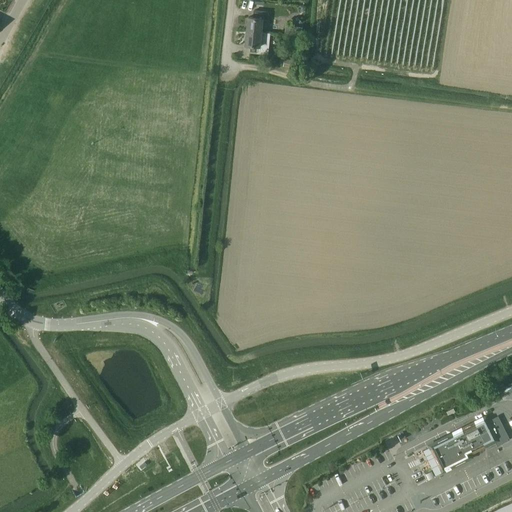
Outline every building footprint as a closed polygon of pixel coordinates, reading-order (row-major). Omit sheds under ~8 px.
[(254,10),(253,17),(249,17),(248,31),(262,32),(263,20),(268,20),(269,12),(254,10)] [(270,33),(262,32),(248,31),(246,44),(251,45),(250,53),(268,55),(270,33)] [(284,65),(296,67),(297,60),(285,58),(284,65)] [(485,420),(439,443),(448,462),(494,439),(485,420)] [(511,511),(511,500),(489,511),(511,511)]
